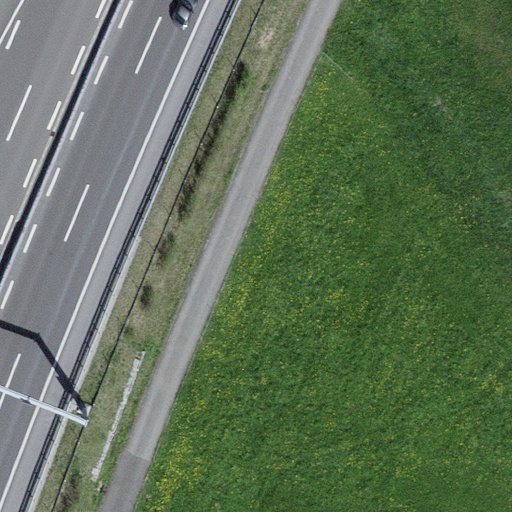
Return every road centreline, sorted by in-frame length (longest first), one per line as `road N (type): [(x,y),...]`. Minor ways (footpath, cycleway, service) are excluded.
road 1 (track): [(320,0),(167,349),(114,511)]
road 2 (motorway): [(0,405),(168,0)]
road 3 (motorway): [(69,0),(0,161)]
